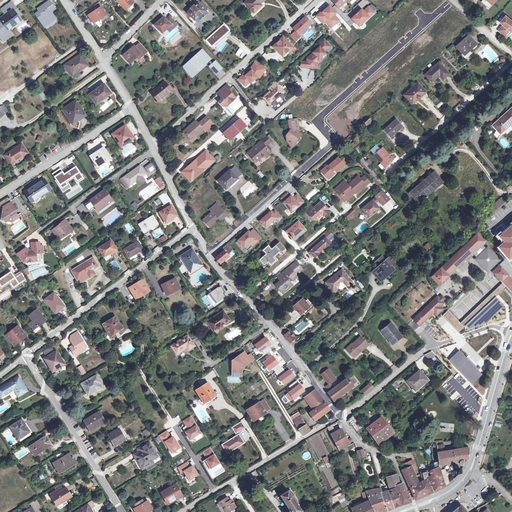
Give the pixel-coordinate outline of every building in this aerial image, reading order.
[(54,6),(49,0),(38,9),(40,11),(47,6),(49,9),(54,6)] [(117,0),(117,1),(126,10),(130,6),(128,4),(132,0),(131,0),(117,0)] [(263,0),(246,0),(244,3),(250,10),(252,8),(255,11),(261,5),(260,4),(263,0)] [(482,0),(481,2),(488,8),(494,0),(482,0)] [(201,1),(199,4),(205,10),(207,8),(201,1)] [(0,38),(3,42),(12,35),(8,30),(12,27),(11,25),(15,22),(16,24),(21,21),(18,17),(13,11),(16,9),(11,2),(1,9),(5,14),(0,17),(0,38)] [(190,9),(191,10),(187,13),(194,21),(205,11),(205,10),(199,4),(198,3),(195,6),(194,5),(190,9)] [(319,13),(316,16),(323,23),(325,21),(331,27),(336,23),(340,20),(334,14),(335,14),(336,12),(329,5),(323,11),(320,14),(319,13)] [(40,11),(36,14),(42,23),(45,20),(48,24),(55,18),(51,12),(55,9),(54,6),(49,9),(47,6),(40,11)] [(359,26),(374,12),(369,6),(364,11),(362,9),(352,18),(359,26)] [(106,14),(101,7),(88,15),(92,22),(93,23),(97,20),(106,14)] [(207,13),(205,11),(194,21),(196,23),(207,13)] [(290,36),(295,42),(301,36),(299,34),(311,24),(313,26),(317,22),(309,14),(302,20),(300,18),(297,20),(300,23),(293,29),(296,31),(290,36)] [(511,20),(505,15),(500,22),(503,25),(502,27),(501,26),(498,30),(506,37),(511,29),(511,20)] [(165,20),(163,17),(155,25),(162,33),(170,25),(171,27),(174,23),(169,17),(165,20)] [(224,23),(205,40),(211,47),(230,30),(224,23)] [(469,36),(457,47),(463,53),(464,54),(469,49),(470,50),(476,44),(469,36)] [(286,50),(287,52),(292,47),(283,37),(273,47),(281,55),(286,50)] [(311,68),(316,68),(316,63),(320,59),(319,58),(325,53),(323,51),(329,46),(324,40),(318,46),(319,48),(307,58),(307,62),(307,66),(310,66),(310,68),(311,68)] [(135,47),(134,46),(123,55),(129,63),(137,56),(140,54),(142,56),(147,51),(140,43),(135,47)] [(464,54),(463,53),(462,54),(466,58),(472,53),(470,50),(469,49),(464,54)] [(209,59),(201,50),(184,66),(190,73),(196,68),(197,70),(209,59)] [(79,69),(80,70),(87,65),(80,55),(65,65),(71,74),(79,69)] [(244,74),(239,79),(245,86),(250,81),(251,82),(258,76),(260,76),(264,70),(262,70),(264,67),(255,62),(253,65),(254,66),(251,70),(245,75),(244,74)] [(216,63),(211,68),(216,73),(221,68),(216,63)] [(439,63),(425,75),(431,82),(440,74),(444,78),(448,74),(439,63)] [(154,90),(155,92),(152,94),(157,100),(171,90),(165,82),(154,90)] [(415,97),(418,99),(425,92),(417,83),(404,95),(410,102),(415,97)] [(105,94),(109,91),(104,84),(89,95),(96,104),(107,96),(105,94)] [(227,84),(217,93),(222,98),(218,102),(222,106),(227,106),(236,98),(229,90),(230,89),(227,84)] [(275,100),(284,92),(277,85),(263,97),(275,111),(283,104),(280,101),(278,103),(275,100)] [(78,118),(80,120),(86,116),(76,101),(63,110),(71,122),(78,118)] [(492,124),(500,133),(510,124),(510,123),(511,121),(511,107),(511,108),(511,109),(499,120),(498,119),(492,124)] [(184,132),(187,135),(191,140),(203,129),(205,132),(207,130),(213,124),(206,117),(200,122),(198,124),(195,121),(184,132)] [(229,141),(247,126),(240,118),(222,134),(229,141)] [(286,132),(288,141),(291,143),(295,142),(301,134),(298,132),(297,129),(299,127),(297,119),(289,120),(291,130),(289,132),(286,132)] [(390,137),(395,133),(402,126),(399,122),(396,119),(384,130),(387,134),(390,137)] [(125,126),(112,134),(121,147),(133,138),(125,126)] [(265,147),(268,144),(271,141),(270,140),(267,137),(265,135),(259,140),(260,142),(256,146),(255,144),(252,147),(253,149),(248,153),(257,162),(264,155),(267,157),(271,153),(268,150),(265,147)] [(15,162),(27,153),(21,144),(4,155),(14,169),(18,167),(15,162)] [(370,150),(374,154),(379,148),(376,145),(370,150)] [(382,147),(374,154),(385,166),(393,159),(382,147)] [(104,148),(90,157),(97,167),(110,158),(109,155),(105,150),(104,148)] [(209,155),(206,151),(200,156),(204,160),(209,155)] [(214,161),(209,155),(204,160),(200,156),(182,172),(186,177),(190,173),(194,178),(203,170),(202,169),(207,164),(208,165),(214,161)] [(382,182),(362,157),(359,159),(380,184),(382,182)] [(345,165),(344,164),(341,161),(338,158),(332,163),(331,164),(330,163),(327,166),(325,167),(321,171),(328,178),(335,172),(336,173),(339,170),(345,165)] [(151,163),(146,167),(150,172),(155,169),(151,163)] [(61,168),(52,174),(62,189),(68,185),(66,182),(74,177),(78,182),(84,178),(76,166),(68,172),(68,171),(64,174),(61,168)] [(145,173),(140,166),(124,178),(129,186),(137,180),(142,176),(145,173)] [(234,167),(230,170),(235,176),(239,172),(234,167)] [(226,189),(238,178),(237,178),(235,176),(230,170),(218,181),(226,189)] [(190,173),(186,177),(190,182),(194,178),(190,173)] [(412,190),(410,192),(411,192),(409,194),(417,204),(427,195),(425,193),(427,191),(429,193),(441,183),(433,174),(421,184),(422,185),(420,187),(419,186),(413,191),(412,190)] [(348,185),(346,182),(336,191),(339,194),(343,191),(344,192),(343,194),(346,198),(351,193),(351,192),(352,190),(354,192),(355,193),(365,184),(366,185),(369,182),(364,176),(361,179),(358,176),(348,185)] [(44,179),(25,193),(31,203),(51,190),(44,179)] [(336,191),(346,182),(344,181),(335,189),(336,191)] [(98,211),(103,207),(101,205),(105,203),(107,205),(113,200),(105,189),(85,204),(89,211),(95,206),(98,211)] [(345,201),(354,192),(352,190),(351,192),(351,193),(346,198),(343,194),(344,192),(343,191),(339,194),(345,201)] [(362,209),(368,217),(379,208),(375,203),(381,198),(385,203),(389,199),(382,191),(375,196),(376,197),(362,209)] [(290,197),(287,194),(281,199),(284,202),(283,203),(291,213),(303,202),(297,195),(293,199),(291,196),(290,197)] [(495,211),(505,202),(502,199),(492,207),(495,211)] [(313,208),(308,213),(313,219),(317,219),(322,215),(324,216),(329,211),(321,201),(313,208)] [(77,207),(82,214),(88,210),(83,203),(77,207)] [(217,216),(219,218),(220,219),(221,220),(227,215),(216,203),(216,204),(210,208),(213,211),(203,220),(208,225),(217,216)] [(8,209),(6,206),(3,207),(3,209),(4,211),(2,212),(0,220),(12,223),(12,222),(12,219),(17,215),(14,211),(16,210),(13,205),(8,209)] [(171,206),(160,213),(166,223),(177,216),(171,206)] [(350,217),(356,212),(353,208),(345,216),(347,218),(349,216),(350,217)] [(278,221),(282,217),(275,210),(272,213),(271,212),(260,221),(265,227),(276,218),(278,221)] [(153,216),(139,224),(144,233),(158,224),(153,216)] [(217,216),(208,225),(210,227),(219,218),(217,216)] [(300,225),(304,221),(299,216),(292,221),(295,225),(287,232),(293,239),(304,230),(300,225)] [(65,236),(70,232),(69,231),(72,228),(66,219),(62,222),(52,230),(55,234),(57,233),(60,238),(64,235),(65,236)] [(503,240),(502,242),(511,253),(511,225),(511,226),(510,224),(507,227),(511,233),(509,235),(505,229),(500,233),(503,236),(500,238),(503,240)] [(261,237),(254,229),(246,235),(245,234),(238,240),(244,247),(246,245),(249,249),(261,237)] [(304,230),(293,239),(295,241),(306,231),(304,230)] [(318,253),(317,252),(325,246),(326,247),(330,243),(327,239),(332,235),(328,231),(323,235),(311,245),(311,244),(306,248),(314,257),(318,253)] [(481,245),(482,244),(485,241),(477,233),(473,236),(481,245)] [(481,245),(473,236),(464,245),(472,254),(481,245)] [(138,241),(124,249),(129,258),(143,250),(138,241)] [(281,254),(287,250),(279,241),(274,245),(275,247),(271,250),(268,246),(263,250),(266,254),(259,260),(263,264),(267,261),(270,264),(275,260),(272,257),(279,251),(281,254)] [(26,248),(18,253),(22,258),(23,258),(24,259),(25,260),(26,261),(27,262),(28,262),(29,262),(39,261),(40,259),(39,253),(44,253),(43,245),(40,246),(40,242),(32,243),(32,251),(29,251),(28,249),(27,250),(26,248)] [(104,257),(110,253),(116,250),(111,242),(105,245),(104,244),(98,248),(104,257)] [(476,258),(486,248),(482,244),(481,245),(472,254),(476,258)] [(224,251),(215,258),(220,263),(228,256),(227,255),(233,250),(228,245),(222,250),(224,251)] [(449,276),(472,254),(464,245),(441,268),(431,277),(439,285),(449,276)] [(456,251),(453,248),(446,255),(448,258),(456,251)] [(486,248),(476,258),(476,261),(485,270),(488,270),(498,261),(498,258),(489,248),(486,248)] [(191,272),(202,265),(192,249),(178,257),(181,261),(183,260),(191,272)] [(22,258),(18,253),(17,254),(24,263),(29,262),(28,262),(27,262),(26,261),(25,260),(24,259),(23,258),(22,258)] [(381,279),(392,269),(389,265),(394,260),(390,257),(385,261),(381,256),(374,263),(377,268),(374,271),(381,279)] [(89,278),(95,274),(87,261),(72,271),(77,280),(87,274),(89,278)] [(285,277),(280,281),(276,285),(281,291),(291,282),(289,281),(291,279),(288,276),(293,272),(293,273),(300,267),(295,261),(281,273),(285,277)] [(511,292),(511,268),(504,261),(498,266),(498,265),(496,267),(496,268),(492,272),(503,283),(506,286),(511,292)] [(288,276),(291,279),(292,281),(297,277),(296,275),(302,269),(300,267),(293,273),(293,272),(288,276)] [(329,284),(330,284),(331,285),(329,286),(333,290),(337,287),(336,285),(342,280),(346,285),(351,281),(342,269),(336,274),(337,275),(335,276),(334,275),(327,281),(329,284)] [(381,279),(374,271),(372,273),(380,283),(393,271),(392,269),(381,279)] [(11,271),(0,278),(0,287),(9,282),(13,288),(26,279),(22,273),(15,277),(11,271)] [(174,279),(162,285),(166,294),(179,288),(174,279)] [(426,279),(408,294),(419,306),(436,292),(426,279)] [(142,280),(129,288),(136,298),(149,290),(142,280)] [(209,286),(213,291),(218,287),(215,282),(209,286)] [(461,323),(464,327),(465,325),(496,296),(506,286),(503,283),(461,323)] [(213,291),(210,293),(216,302),(225,296),(223,293),(224,292),(223,290),(221,285),(218,287),(213,291)] [(45,300),(55,313),(64,306),(54,293),(45,300)] [(413,319),(419,325),(433,312),(436,315),(442,309),(439,306),(443,302),(441,301),(439,298),(437,296),(430,303),(422,310),(413,319)] [(469,329),(487,323),(505,306),(496,296),(465,325),(469,329)] [(296,303),(292,306),(301,316),(313,306),(307,299),(305,301),(303,298),(298,301),(298,300),(295,302),(296,303)] [(34,329),(45,320),(37,310),(30,316),(33,321),(29,324),(34,329)] [(219,330),(223,327),(222,326),(230,320),(223,311),(207,322),(214,331),(218,328),(219,330)] [(461,323),(448,311),(442,316),(458,332),(464,327),(461,323)] [(115,317),(103,325),(110,336),(122,328),(115,317)] [(392,344),(402,336),(391,323),(381,331),(392,344)] [(20,339),(25,335),(18,326),(6,335),(15,346),(21,341),(20,339)] [(292,333),(292,334),(290,331),(286,334),(284,335),(290,342),(291,341),(293,344),(296,341),(294,339),(296,337),(292,333)] [(74,341),(72,343),(73,345),(70,347),(75,355),(85,349),(83,347),(86,345),(77,332),(71,336),(72,338),(74,341)] [(266,336),(255,345),(260,353),(272,344),(266,336)] [(195,346),(189,337),(184,340),(183,338),(171,346),(176,355),(185,349),(184,348),(186,347),(188,350),(195,346)] [(361,351),(368,345),(361,337),(354,343),(353,342),(346,349),(352,356),(359,349),(361,351)] [(284,346),(277,350),(285,363),(291,360),(284,346)] [(49,348),(42,352),(46,357),(52,354),(49,348)] [(431,351),(431,350),(429,350),(424,355),(430,361),(435,355),(431,351)] [(449,360),(471,384),(482,374),(459,350),(449,360)] [(52,371),(64,364),(56,351),(52,354),(46,357),(45,358),(50,366),(49,366),(52,371)] [(241,372),(241,368),(250,362),(247,357),(244,353),(232,361),(232,373),(241,372)] [(273,355),(263,363),(269,371),(279,363),(273,355)] [(290,369),(279,377),(284,385),(295,376),(290,369)] [(322,374),(329,384),(330,383),(336,379),(328,369),(322,374)] [(422,379),(424,377),(419,371),(407,381),(415,391),(425,383),(422,379)] [(95,388),(96,390),(101,387),(99,383),(101,382),(96,375),(81,384),(87,393),(95,388)] [(351,375),(347,378),(352,384),(356,382),(351,375)] [(18,397),(28,391),(19,376),(0,388),(0,394),(1,397),(14,390),(18,397)] [(347,378),(338,385),(334,388),(330,391),(328,393),(333,400),(343,393),(353,385),(352,384),(347,378)] [(208,383),(196,391),(204,405),(217,397),(208,383)] [(373,388),(369,383),(362,390),(366,395),(373,388)] [(305,391),(300,384),(285,395),(290,402),(305,391)] [(330,409),(315,390),(306,396),(304,398),(313,411),(310,414),(315,420),(330,409)] [(265,412),(270,410),(263,400),(259,403),(265,412)] [(259,403),(247,410),(254,420),(266,413),(259,403)] [(101,419),(103,418),(99,412),(88,418),(89,419),(84,422),(87,426),(89,425),(92,429),(104,422),(101,419)] [(298,412),(290,417),(293,421),(301,435),(302,436),(309,431),(299,416),(300,415),(298,412)] [(200,433),(190,416),(183,421),(186,426),(183,428),(190,440),(200,433)] [(363,431),(353,416),(348,420),(359,434),(363,431)] [(378,443),(393,431),(381,417),(366,429),(378,443)] [(25,434),(25,435),(29,432),(25,426),(24,427),(20,420),(10,427),(13,432),(15,434),(18,439),(22,437),(21,436),(25,434)] [(89,425),(87,426),(91,432),(105,424),(104,422),(92,429),(89,425)] [(235,434),(237,433),(238,432),(245,428),(241,422),(232,428),(235,434)] [(119,428),(108,435),(114,445),(125,438),(119,428)] [(339,450),(349,444),(341,429),(331,434),(339,450)] [(169,436),(166,431),(159,435),(167,448),(168,447),(171,453),(179,448),(173,437),(171,438),(170,436),(169,436)] [(241,439),(238,435),(222,445),(227,454),(235,449),(234,447),(239,444),(240,446),(245,443),(242,438),(241,439)] [(46,436),(30,447),(35,455),(52,445),(46,436)] [(146,459),(155,454),(149,443),(138,449),(139,452),(133,455),(135,459),(137,458),(141,464),(139,465),(142,469),(149,465),(146,459)] [(449,483),(448,481),(444,470),(442,470),(440,465),(459,462),(459,463),(459,464),(459,465),(460,465),(460,466),(461,466),(462,466),(463,466),(464,465),(465,464),(465,463),(465,462),(464,461),(463,460),(467,460),(468,458),(468,448),(445,452),(438,453),(439,461),(433,462),(435,469),(430,471),(429,470),(428,464),(428,462),(425,462),(426,467),(424,467),(425,473),(430,471),(430,473),(427,474),(433,492),(445,486),(449,483)] [(212,451),(204,455),(207,459),(205,460),(206,462),(204,463),(208,470),(219,464),(212,451)] [(71,460),(73,458),(70,453),(53,463),(59,473),(73,464),(71,460)] [(146,459),(149,465),(152,463),(151,460),(157,457),(155,454),(146,459)] [(407,474),(404,475),(415,500),(432,492),(429,485),(430,485),(426,474),(423,476),(424,481),(418,483),(414,473),(416,472),(415,469),(416,468),(412,460),(407,462),(409,467),(406,468),(404,469),(407,474)] [(185,463),(177,468),(181,473),(183,472),(186,476),(184,477),(188,483),(194,479),(193,477),(198,475),(192,466),(190,467),(188,468),(185,463)] [(403,483),(395,486),(402,505),(411,502),(403,483)] [(176,497),(177,499),(183,496),(176,484),(161,493),(166,502),(176,497)] [(66,488),(62,491),(52,497),(55,501),(57,505),(58,505),(59,506),(61,507),(66,504),(66,500),(71,497),(66,488)] [(374,511),(383,511),(387,511),(381,494),(380,492),(381,492),(380,489),(366,492),(369,501),(374,511)] [(394,489),(381,494),(387,511),(401,505),(394,489)] [(53,502),(55,501),(52,497),(62,491),(61,490),(50,496),(53,502)] [(301,511),(302,511),(288,491),(280,496),(290,511),(289,511),(301,511)] [(167,505),(177,499),(176,497),(166,502),(167,505)] [(229,511),(237,507),(233,500),(231,501),(228,497),(220,502),(223,506),(224,506),(227,511),(229,511)] [(137,508),(134,510),(135,511),(148,511),(152,509),(148,501),(144,503),(142,500),(135,505),(137,508)] [(369,501),(365,502),(353,508),(353,506),(350,507),(352,511),(374,511),(369,501)]
